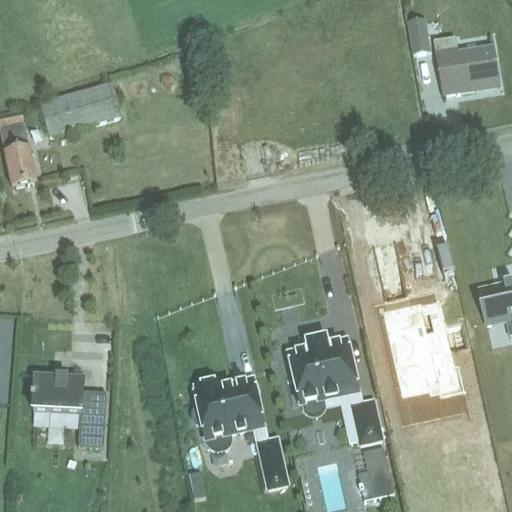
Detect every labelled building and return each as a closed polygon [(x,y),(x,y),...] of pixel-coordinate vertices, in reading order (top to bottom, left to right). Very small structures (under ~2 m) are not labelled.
[(409,28),(414,60),(430,57),(425,26),(409,28)] [(437,55),(441,84),(444,104),(445,103),(445,100),(475,95),(474,87),(479,86),(480,89),(498,86),(493,53),(455,59),(454,52),(437,55)] [(40,109),(45,123),(50,142),(121,123),(112,89),(40,109)] [(0,120),(0,136),(1,136),(23,131),(25,131),(22,116),(0,120)] [(23,131),(1,136),(6,158),(5,159),(8,173),(12,193),(37,187),(33,168),(30,153),(28,153),(23,131)] [(504,289),(480,295),(488,330),(511,324),(511,287),(505,289),(505,287),(504,287),(504,289)] [(462,325),(456,300),(441,304),(440,302),(436,302),(436,304),(434,305),(434,303),(431,303),(432,306),(429,306),(429,304),(427,304),(427,307),(422,308),(421,304),(419,304),(420,307),(413,308),(412,306),(410,306),(411,308),(386,314),(383,315),(385,321),(380,318),(379,320),(385,324),(388,335),(383,334),(383,335),(388,337),(396,373),(392,376),(393,378),(397,375),(399,385),(395,391),(397,392),(400,387),(403,400),(428,394),(429,399),(431,398),(440,396),(444,414),(446,413),(445,411),(459,408),(458,405),(456,396),(463,395),(469,423),(471,422),(459,368),(455,369),(452,355),(446,329),(460,326),(460,325),(462,325)] [(307,347),(309,355),(289,359),(300,410),(341,401),(352,452),(360,450),(382,445),(374,408),(378,408),(358,319),(341,323),(346,346),(328,351),(326,343),(307,347)] [(104,453),(107,398),(83,397),(84,384),(68,383),(68,381),(57,380),(57,382),(36,381),(35,400),(32,400),(32,404),(35,404),(34,417),(80,420),(79,452),(104,453)] [(195,411),(192,417),(192,423),(195,429),(200,433),(203,433),(206,444),(206,447),(207,449),(209,453),(213,457),(218,459),(227,456),(231,452),(233,448),(233,443),(232,441),(232,439),(255,433),(269,494),(287,490),(277,445),(267,447),(263,431),(264,431),(254,386),(254,385),(231,391),(222,393),(220,386),(210,389),(196,392),(197,398),(195,398),(195,399),(197,405),(198,411),(195,411)] [(385,451),(367,455),(368,457),(369,456),(374,476),(375,475),(374,473),(389,470),(385,451)] [(191,467),(177,469),(179,494),(193,492),(191,467)]
